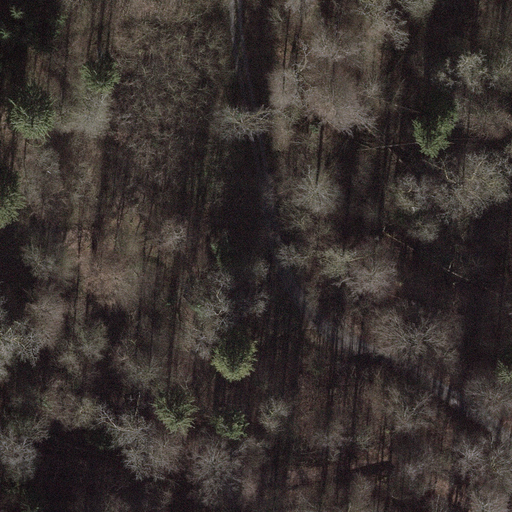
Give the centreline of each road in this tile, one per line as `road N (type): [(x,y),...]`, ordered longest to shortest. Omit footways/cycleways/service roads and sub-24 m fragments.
road 1 (track): [(0,155),(178,435),(212,461),(282,476),(381,458),(476,511)]
road 2 (track): [(511,435),(413,370),(335,341),(291,298),(269,230),(241,0)]
